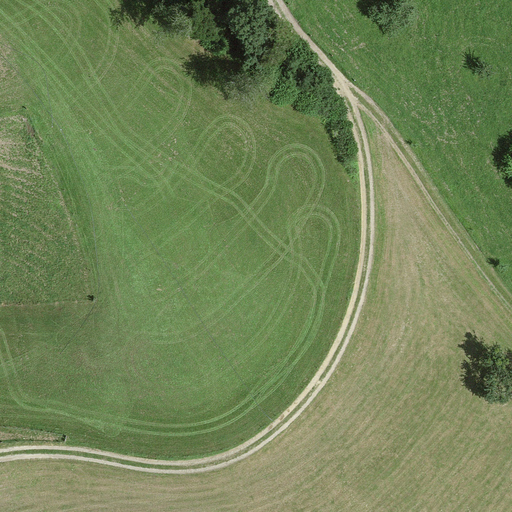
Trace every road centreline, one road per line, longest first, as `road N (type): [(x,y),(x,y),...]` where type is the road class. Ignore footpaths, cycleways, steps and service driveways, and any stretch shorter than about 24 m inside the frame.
road 1 (track): [(275,0),(339,85),(360,140),(369,203),(360,292),(335,357),(289,417),(243,454),(187,469),(0,452)]
road 2 (track): [(339,85),(379,119),(511,302)]
